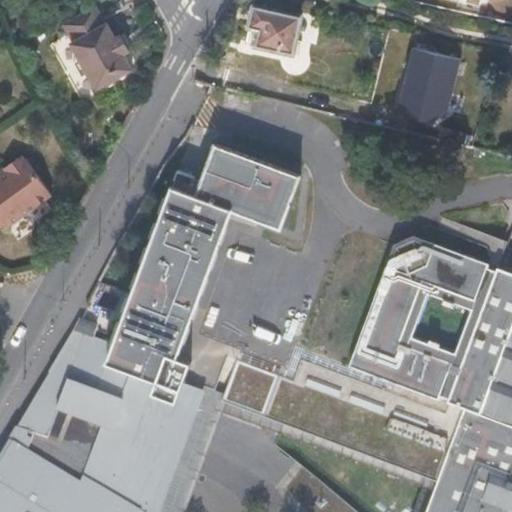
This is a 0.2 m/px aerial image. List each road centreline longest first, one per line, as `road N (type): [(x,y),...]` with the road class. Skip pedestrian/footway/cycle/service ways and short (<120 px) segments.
road 1 (residential): [(33,324),(192,39)]
road 2 (unknown): [(362,219),(251,276),(197,412)]
